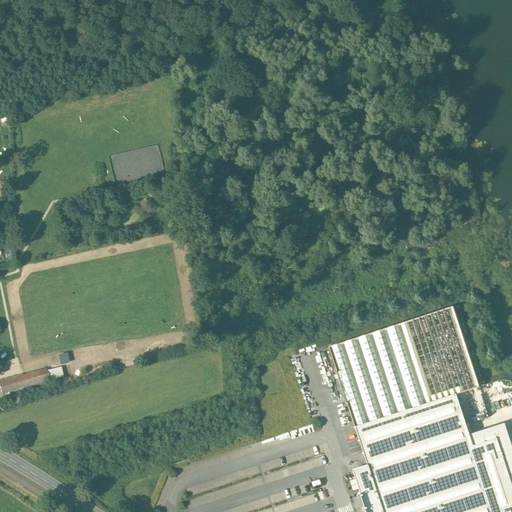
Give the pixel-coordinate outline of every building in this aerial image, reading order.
[(10,113),(0,116),(2,122),(12,119),(10,113)] [(158,146),(152,147),(155,166),(162,164),(158,146)] [(454,306),(329,348),(369,470),(354,475),(366,511),(511,511),(511,446),(505,424),(472,435),(459,397),(482,390),(454,306)] [(22,375),(0,381),(0,386),(1,391),(2,394),(8,392),(49,381),(46,370),(22,376),(22,375)] [(1,391),(0,390),(0,403),(11,400),(8,392),(2,394),(1,391)]
